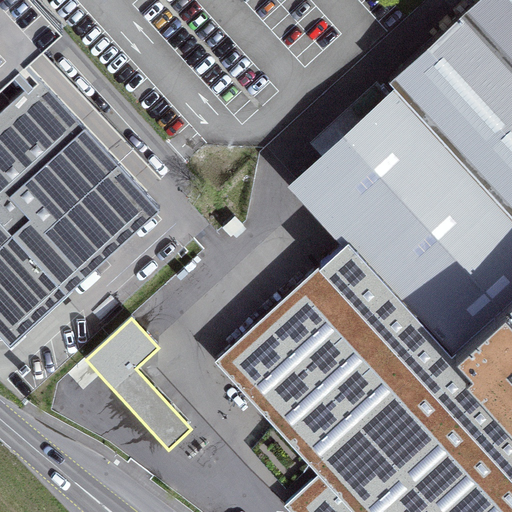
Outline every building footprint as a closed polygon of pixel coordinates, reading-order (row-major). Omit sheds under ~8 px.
[(0,0),(0,92),(62,36),(29,0),(0,0)] [(511,0),(481,0),(391,84),(395,89),(511,215),(511,0)] [(162,212),(41,81),(0,117),(0,337),(11,350),(162,212)] [(511,301),(511,215),(395,89),(289,187),(346,249),(348,247),(452,358),(511,301)] [(511,511),(511,301),(452,358),(348,247),(346,249),(221,365),(324,476),(290,507),(294,511),(511,511)] [(158,348),(131,318),(85,360),(169,451),(193,429),(137,367),(158,348)]
